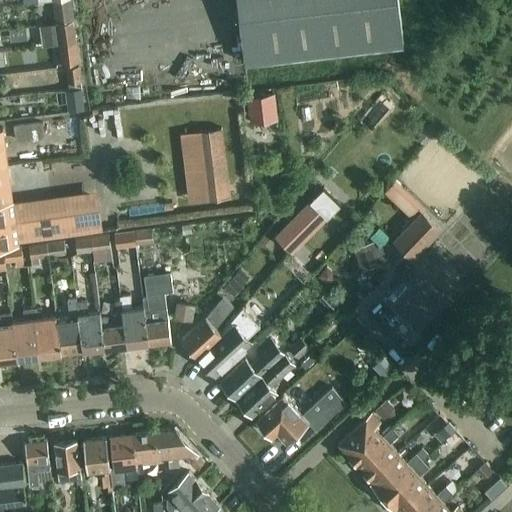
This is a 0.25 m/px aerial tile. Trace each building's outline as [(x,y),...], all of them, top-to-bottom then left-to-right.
[(72,20),(72,17),(69,0),(51,0),(54,22),(72,20)] [(236,0),(240,32),(244,63),(403,44),(397,0),(236,0)] [(17,27),(33,23),(31,12),(14,16),(17,27)] [(42,46),(58,44),(75,42),(72,20),(54,22),(54,24),(40,26),(42,46)] [(75,42),(58,44),(61,64),(77,62),(75,42)] [(80,88),(79,82),(78,66),(66,68),(69,89),(80,88)] [(70,111),(83,109),(80,88),(69,89),(69,91),(67,91),(70,111)] [(273,95),(247,98),(251,123),(277,120),(273,95)] [(42,123),(13,127),(15,141),(44,138),(42,123)] [(428,125),(419,135),(427,142),(436,131),(428,125)] [(222,186),(217,149),(205,151),(209,187),(222,186)] [(0,202),(12,201),(7,164),(0,164),(0,202)] [(395,180),(384,191),(391,198),(402,186),(395,180)] [(322,188),(275,235),(292,253),(339,205),(322,188)] [(12,201),(0,202),(0,245),(18,243),(12,201)] [(441,228),(422,210),(393,240),(412,258),(441,228)] [(189,224),(181,225),(182,234),(191,233),(189,224)] [(379,228),(369,238),(380,247),(389,237),(379,228)] [(134,231),(136,244),(153,242),(152,229),(134,231)] [(136,244),(134,231),(115,233),(117,247),(136,245),(136,244)] [(112,260),(110,249),(108,235),(91,237),(92,251),(94,262),(112,260)] [(77,253),(92,251),(91,237),(75,239),(77,253)] [(47,243),(48,256),(65,254),(63,241),(47,243)] [(303,267),(289,252),(279,241),(273,247),(283,258),(281,261),(295,276),(303,267)] [(39,257),(48,256),(47,243),(29,245),(31,265),(40,264),(39,257)] [(356,251),(361,267),(378,261),(373,245),(356,251)] [(23,266),(20,247),(4,249),(6,262),(15,261),(16,267),(23,266)] [(326,267),(318,276),(327,284),(331,280),(330,271),(326,267)] [(231,278),(223,287),(233,295),(240,286),(231,278)] [(182,286),(179,299),(192,302),(194,289),(182,286)] [(308,288),(299,299),(315,311),(324,301),(308,288)] [(144,306),(132,307),(130,294),(119,296),(120,301),(126,346),(148,343),(144,306)] [(144,306),(148,343),(171,340),(166,308),(150,310),(148,297),(143,297),(144,306)] [(222,333),(220,332),(215,326),(233,306),(222,297),(206,315),(182,338),(198,355),(222,333)] [(76,301),(77,301),(76,299),(68,300),(69,313),(72,312),(73,317),(56,319),(61,354),(83,351),(76,301)] [(100,311),(88,312),(87,300),(77,301),(76,301),(83,351),(104,349),(100,317),(101,317),(100,311)] [(104,349),(126,346),(120,301),(115,301),(116,310),(117,310),(117,315),(101,317),(100,317),(104,349)] [(190,318),(192,305),(178,303),(176,315),(190,318)] [(223,333),(199,355),(215,373),(239,351),(236,347),(259,323),(241,306),(221,332),(223,333)] [(44,324),(42,315),(41,307),(34,308),(35,316),(39,357),(61,354),(56,319),(52,320),(53,323),(44,324)] [(39,357),(35,316),(34,308),(22,309),(24,319),(13,321),(13,324),(18,360),(39,357)] [(312,311),(303,320),(310,328),(320,319),(312,311)] [(13,324),(0,325),(0,362),(18,360),(13,324)] [(368,337),(358,326),(347,336),(356,347),(368,337)] [(298,358),(310,347),(300,337),(289,348),(298,358)] [(237,397),(284,353),(275,343),(251,364),(245,358),(221,380),(237,397)] [(284,353),(237,397),(253,414),(277,391),(271,385),(294,364),(284,353)] [(311,354),(299,365),(305,370),(316,359),(311,354)] [(383,356),(373,367),(384,379),(395,368),(383,356)] [(315,430),(353,396),(339,381),(301,415),(282,395),(256,419),(272,436),(277,432),(286,442),(308,421),(315,430)] [(386,401),(375,411),(383,419),(394,410),(386,401)] [(355,461),(382,436),(373,426),(379,421),(372,413),(366,418),(338,444),(355,461)] [(447,423),(436,433),(443,440),(454,430),(447,423)] [(370,478),(397,452),(389,444),(399,435),(392,427),(383,436),(382,436),(355,461),(370,478)] [(153,431),(156,457),(167,456),(168,466),(177,465),(176,456),(182,455),(194,468),(203,461),(174,429),(153,431)] [(156,462),(156,457),(153,431),(133,433),(136,464),(138,477),(141,477),(140,464),(156,462)] [(122,466),(136,464),(133,433),(110,436),(113,466),(109,467),(111,485),(124,484),(122,466)] [(111,485),(109,467),(106,437),(82,439),(86,472),(104,470),(104,474),(101,474),(102,485),(107,484),(107,489),(112,488),(111,485)] [(51,483),(50,469),(46,439),(24,442),(29,486),(51,483)] [(81,483),(81,478),(76,439),(53,442),(58,481),(77,479),(77,484),(81,483)] [(384,496),(422,460),(416,454),(407,462),(397,452),(370,478),(373,481),(372,482),(384,496)] [(401,511),(428,486),(420,476),(429,467),(422,460),(384,496),(397,509),(398,508),(401,511)] [(22,462),(0,464),(0,487),(25,484),(22,462)] [(484,464),(476,471),(484,479),(492,472),(484,464)] [(188,471),(167,491),(172,497),(167,501),(167,506),(172,511),(210,511),(219,504),(195,479),(188,471)] [(0,504),(25,502),(23,485),(0,487),(0,504)] [(401,511),(433,511),(444,503),(443,502),(453,493),(446,486),(437,495),(428,486),(401,511)] [(444,503),(433,511),(463,511),(458,506),(452,511),(444,503)]
